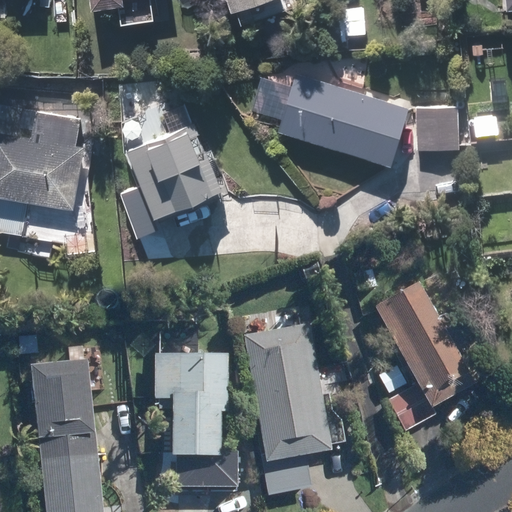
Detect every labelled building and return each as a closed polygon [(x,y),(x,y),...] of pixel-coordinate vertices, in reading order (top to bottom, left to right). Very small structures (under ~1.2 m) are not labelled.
[(148,0),(87,0),(88,5),(115,2),(118,22),(151,18),(148,0)] [(225,0),(229,9),(233,7),(238,22),(299,3),(298,0),(225,0)] [(432,0),(385,0),(385,10),(432,11),(432,0)] [(442,4),(442,22),(453,22),(453,4),(442,4)] [(214,6),(200,6),(201,20),(215,20),(214,6)] [(200,28),(188,28),(189,40),(201,39),(200,28)] [(295,72),(277,130),(389,164),(406,107),(295,72)] [(162,110),(170,131),(126,148),(152,215),(156,214),(159,220),(221,196),(218,188),(221,186),(206,146),(202,148),(197,134),(200,133),(194,120),(190,121),(183,101),(162,110)] [(457,106),(415,108),(416,148),(458,147),(457,106)] [(74,144),(79,117),(24,107),(21,126),(32,128),(30,136),(0,131),(0,230),(21,235),(25,212),(66,219),(68,207),(73,207),(84,145),(74,144)] [(464,177),(432,179),(433,198),(465,196),(464,177)] [(151,235),(139,240),(144,255),(156,251),(151,235)] [(317,255),(300,260),(304,274),(321,269),(317,255)] [(371,269),(353,274),(357,290),(375,285),(371,269)] [(418,284),(374,307),(416,384),(386,401),(404,433),(433,416),(429,409),(487,377),(470,345),(456,353),(444,330),(451,327),(444,314),(437,318),(418,284)] [(91,296),(92,312),(118,310),(117,295),(91,296)] [(306,490),(301,458),(331,452),(329,444),(337,443),(328,394),(321,395),(308,325),(274,332),(270,309),(239,315),(264,457),(259,458),(266,496),(306,490)] [(35,335),(19,335),(19,354),(36,354),(35,335)] [(157,399),(156,409),(170,410),(170,456),(219,457),(220,413),(226,414),(227,355),(153,354),(152,399),(157,399)] [(87,362),(30,366),(39,461),(97,456),(87,362)] [(101,511),(97,456),(39,461),(43,511),(101,511)]
